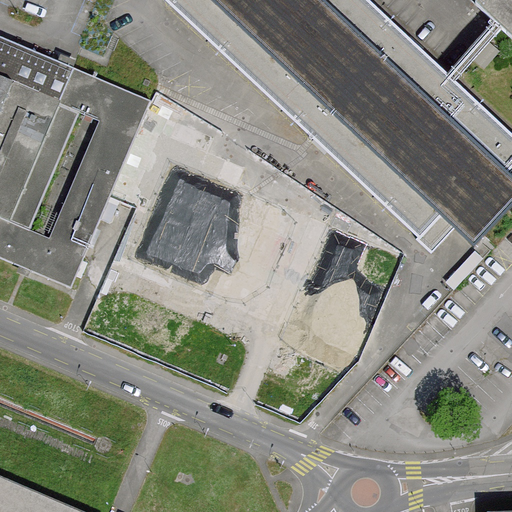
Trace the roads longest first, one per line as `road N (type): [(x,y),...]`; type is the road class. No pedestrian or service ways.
road 1 (unclassified): [(0,325),(305,456)]
road 2 (unclassified): [(511,473),(392,489)]
